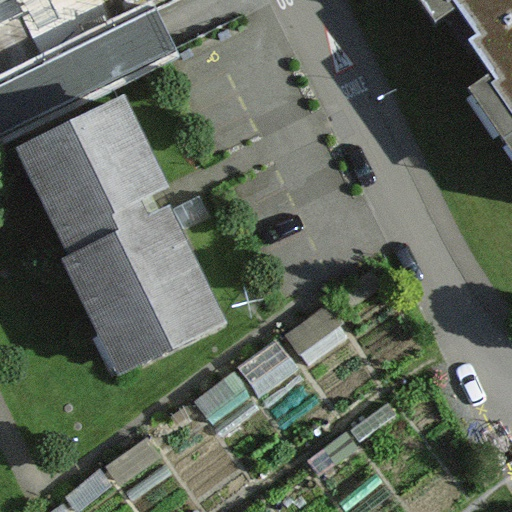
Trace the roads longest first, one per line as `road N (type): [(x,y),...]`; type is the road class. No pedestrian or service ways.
road 1 (residential): [(303,0),(475,351),(511,400)]
road 2 (residential): [(0,65),(132,0)]
